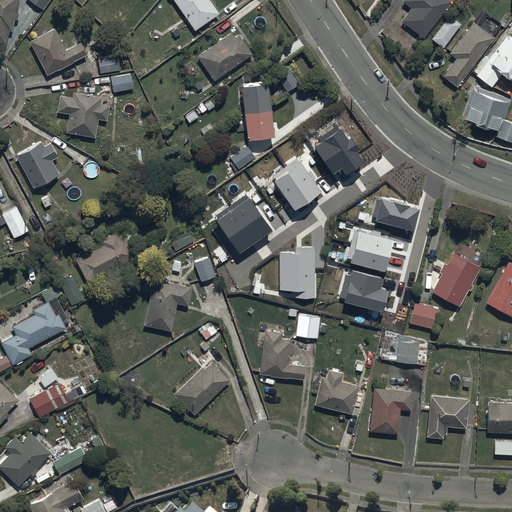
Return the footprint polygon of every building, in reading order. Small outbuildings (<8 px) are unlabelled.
[(18,0),(0,0),(0,39),(6,41),(10,27),(12,28),(15,17),(18,18),(19,11),(17,10),(18,0)] [(175,0),(195,27),(220,10),(213,0),(175,0)] [(451,1),(449,0),(403,0),(402,1),(411,8),(401,21),(424,37),(451,1)] [(461,24),(449,15),(431,39),(443,48),(461,24)] [(495,37),(473,21),(449,54),(455,58),(442,76),(457,87),(495,37)] [(56,25),(30,38),(47,72),(88,52),(81,39),(66,46),(56,25)] [(233,28),(198,52),(214,78),(253,51),(239,30),(235,32),(233,28)] [(511,36),(508,34),(477,75),(492,86),(502,73),(511,81),(511,36)] [(118,52),(98,56),(100,71),(121,67),(118,52)] [(276,133),(270,88),(280,82),(287,92),(298,83),(287,68),(276,76),(277,78),(269,84),(268,79),(242,82),(248,136),(276,133)] [(131,71),(111,74),(113,90),(133,87),(131,71)] [(511,98),(473,85),(462,118),(477,123),(476,125),(487,129),(487,126),(498,130),(496,136),(511,141),(511,122),(504,120),(511,98)] [(101,94),(73,89),(73,94),(60,92),(58,108),(69,110),(66,130),(95,134),(98,116),(107,117),(109,102),(100,101),(101,94)] [(349,140),(341,129),(314,148),(333,175),(342,169),(346,174),(364,161),(358,152),(360,150),(351,138),(349,140)] [(41,138),(16,151),(33,183),(58,170),(51,157),(59,153),(51,138),(44,142),(41,138)] [(247,146),(231,157),(239,169),(255,158),(247,146)] [(300,162),(274,181),(295,211),(321,192),(300,162)] [(249,197),(216,221),(240,254),(273,231),(249,197)] [(419,209),(381,199),(375,221),(414,231),(419,209)] [(17,203),(2,211),(3,213),(0,214),(0,223),(1,224),(6,221),(14,236),(30,228),(17,203)] [(139,235),(135,225),(118,234),(116,229),(101,237),(103,241),(76,256),(87,279),(138,254),(130,240),(139,235)] [(176,247),(193,238),(190,230),(171,239),(176,247)] [(394,240),(358,231),(349,263),(385,272),(394,240)] [(295,252),(280,252),(280,290),(296,290),(296,298),(316,297),(315,246),(295,247),(295,252)] [(445,259),(439,268),(442,270),(432,288),(459,303),(469,286),(471,287),(474,282),(472,281),(481,264),(454,248),(447,261),(445,259)] [(208,254),(194,260),(202,278),(215,273),(208,254)] [(511,259),(508,258),(486,298),(511,313),(511,259)] [(383,279),(352,270),(343,302),(383,312),(389,291),(380,289),(383,279)] [(71,273),(58,279),(72,303),(85,295),(71,273)] [(192,283),(154,275),(143,322),(171,328),(177,300),(188,302),(192,283)] [(42,290),(47,300),(32,306),(35,311),(12,324),(16,331),(1,340),(12,362),(33,352),(30,344),(66,326),(64,321),(70,318),(57,294),(60,293),(55,284),(42,290)] [(439,306),(414,300),(409,321),(434,327),(439,306)] [(320,314),(298,312),(297,334),(318,335),(320,314)] [(283,329),(265,327),(260,371),(270,372),(270,374),(288,376),(288,374),(304,376),(305,363),(290,361),(292,337),(282,336),(283,329)] [(428,338),(384,332),(381,357),(426,362),(428,338)] [(7,353),(0,355),(0,369),(13,364),(7,353)] [(27,364),(31,371),(46,363),(43,356),(27,364)] [(204,366),(202,364),(175,390),(195,411),(231,377),(213,358),(204,366)] [(328,374),(321,372),(314,401),(353,411),(359,382),(342,378),(344,369),(329,366),(328,374)] [(53,369),(38,376),(43,385),(57,377),(53,369)] [(19,396),(0,378),(0,420),(10,411),(7,408),(19,396)] [(45,387),(27,397),(38,416),(55,406),(54,404),(65,397),(55,380),(45,386),(45,387)] [(413,388),(375,385),(370,427),(398,430),(400,407),(411,408),(413,388)] [(123,389),(118,400),(138,409),(143,398),(123,389)] [(469,395),(431,393),(428,434),(444,435),(444,430),(447,430),(447,423),(467,424),(469,395)] [(511,399),(489,399),(487,429),(511,429),(511,399)] [(182,424),(156,422),(152,475),(178,477),(182,424)] [(16,432),(5,443),(11,449),(0,460),(0,462),(18,481),(50,449),(31,429),(22,438),(16,432)] [(100,432),(91,436),(98,450),(106,446),(100,432)] [(511,437),(493,437),(493,452),(511,451),(511,437)] [(81,444),(52,458),(59,471),(88,457),(81,444)] [(213,453),(194,452),(194,462),(213,463),(213,453)] [(74,477),(29,501),(34,511),(69,511),(66,506),(84,495),(74,477)] [(107,511),(99,496),(80,506),(82,511),(107,511)] [(185,511),(182,508),(178,511),(225,511),(223,511),(207,511),(196,502),(186,511),(185,511)]
